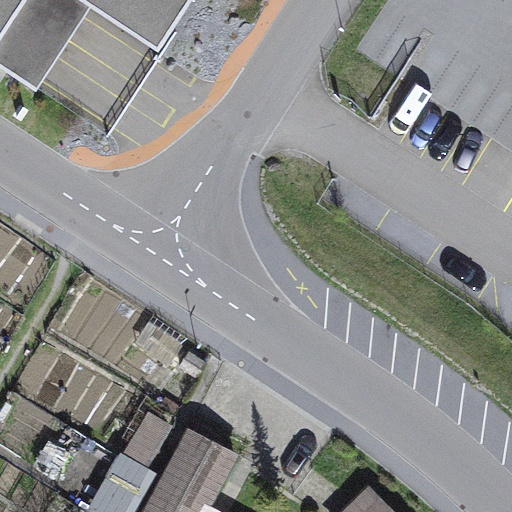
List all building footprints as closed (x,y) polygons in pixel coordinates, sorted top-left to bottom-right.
[(76,0),(90,9),(159,54),(194,0),(0,0),(0,69),(13,78),(64,0),(76,0)] [(36,93),(90,9),(76,0),(64,0),(13,78),(36,93)] [(115,511),(143,511),(191,418),(158,401),(104,506),(115,511)] [(146,511),(205,511),(234,459),(189,435),(146,511)] [(348,511),(389,511),(369,491),(348,511)]
